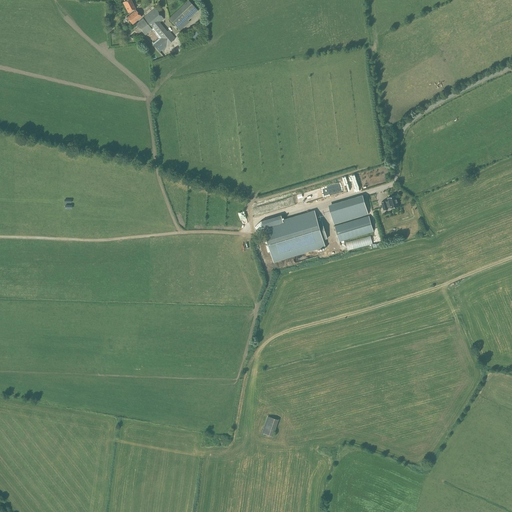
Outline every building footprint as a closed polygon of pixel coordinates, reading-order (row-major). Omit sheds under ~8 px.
[(128,13),(135,9),(130,0),(127,0),(123,2),(128,13)] [(188,0),(169,19),(180,30),(190,22),(188,20),(198,11),(188,0)] [(143,19),(137,24),(137,25),(145,35),(152,29),(160,38),(152,44),(159,52),(166,46),(175,38),(168,30),(167,31),(160,22),(161,21),(164,19),(155,8),(143,19)] [(141,17),(136,10),(127,17),(132,24),(133,25),(142,18),(141,17)] [(379,198),(383,209),(398,204),(395,194),(379,198)] [(363,197),(328,207),(333,224),(368,213),(363,197)] [(317,222),(314,212),(282,221),(281,216),(261,222),(273,262),(324,246),(323,240),(327,239),(321,221),(317,222)] [(369,216),(334,227),(339,242),(374,231),(369,216)] [(268,416),(262,434),(273,438),(279,420),(268,416)]
